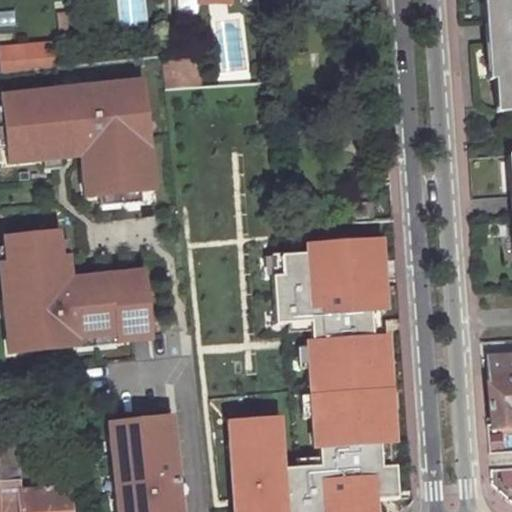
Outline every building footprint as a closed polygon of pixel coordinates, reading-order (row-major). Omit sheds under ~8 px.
[(511,0),(486,0),(489,25),(483,25),(485,47),(487,82),(498,81),(500,114),(511,112),(511,0)] [(54,15),(57,47),(65,47),(61,14),(54,15)] [(53,43),(21,45),(23,68),(54,65),(53,43)] [(192,57),(195,83),(202,83),(199,56),(192,57)] [(306,56),(284,59),(286,74),(308,72),(306,56)] [(166,87),(195,83),(192,57),(163,60),(165,76),(166,87)] [(140,81),(2,95),(9,160),(80,153),(84,193),(151,186),(140,81)] [(349,220),(373,219),(373,204),(348,205),(349,220)] [(55,235),(1,241),(3,265),(0,265),(0,301),(6,356),(148,340),(140,273),(68,280),(66,259),(58,259),(55,235)] [(228,438),(233,511),(372,511),(371,500),(383,499),(395,498),(393,465),(388,466),(383,466),(381,441),(386,441),(391,440),(389,409),(384,410),(379,410),(376,361),(381,361),(386,361),(384,336),(379,336),(374,336),(373,323),(372,309),(377,308),(382,308),(378,239),(304,244),(305,252),(268,255),(273,322),(285,322),(307,320),(308,329),(309,341),(304,341),(305,344),(306,367),(308,394),(309,416),(311,446),(315,446),(317,466),(292,467),(279,468),(276,425),(255,427),(255,418),(236,419),(237,437),(228,438)] [(286,331),(308,329),(307,320),(285,322),(286,331)] [(296,367),(306,367),(305,344),(295,345),(296,367)] [(511,356),(488,359),(490,384),(486,384),(490,430),(511,428),(511,356)] [(384,410),(381,361),(376,361),(379,410),(384,410)] [(299,417),(309,416),(308,394),(298,395),(299,417)] [(275,416),(255,418),(255,427),(276,425),(275,416)] [(175,511),(166,418),(102,425),(111,511),(175,511)] [(227,419),(228,438),(237,437),(236,419),(227,419)] [(21,491),(16,439),(0,439),(0,511),(70,511),(70,488),(21,491)] [(292,467),(317,466),(316,457),(291,458),(292,467)]
